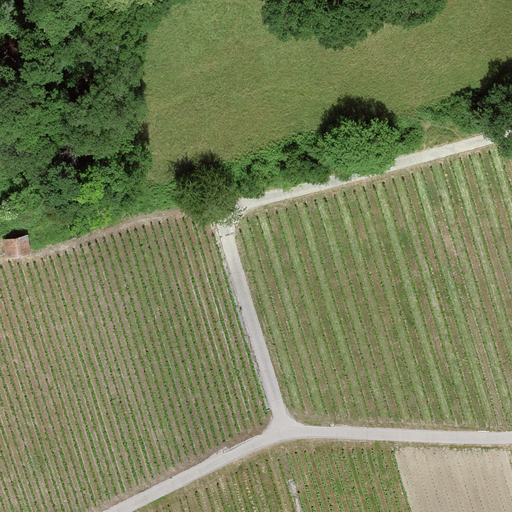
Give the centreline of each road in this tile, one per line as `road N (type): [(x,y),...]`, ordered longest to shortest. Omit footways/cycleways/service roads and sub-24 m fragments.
road 1 (track): [(511,130),(266,196),(232,218),(229,246),(284,431)]
road 2 (track): [(511,436),(284,431),(114,511)]
